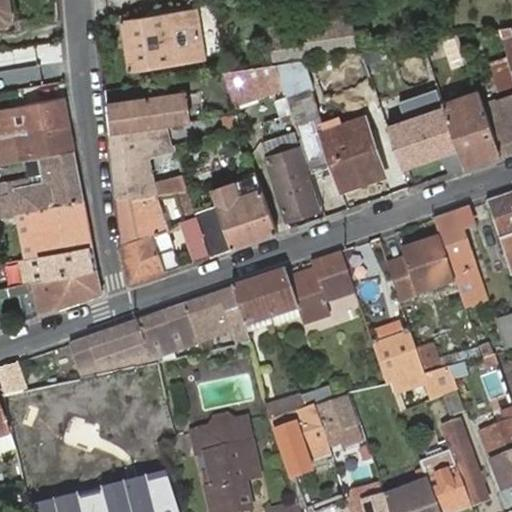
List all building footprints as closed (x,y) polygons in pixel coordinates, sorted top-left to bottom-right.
[(0,0),(2,14),(0,14),(0,31),(9,32),(10,32),(15,28),(19,24),(22,19),(22,16),(22,15),(15,14),(10,0),(0,0)] [(196,6),(122,19),(130,71),(205,58),(196,6)] [(268,28),(274,61),(356,48),(351,15),(268,28)] [(511,26),(500,28),(509,56),(511,66),(511,26)] [(460,35),(453,35),(422,40),(430,63),(465,50),(460,35)] [(511,66),(509,56),(490,63),(499,91),(511,86),(511,66)] [(326,129),(304,59),(276,63),(284,87),(311,170),(332,163),(339,189),(377,176),(371,158),(377,156),(363,117),(326,129)] [(284,87),(276,63),(223,71),(236,110),(284,87)] [(438,87),(400,100),(414,138),(396,144),(403,166),(446,151),(444,147),(457,142),(444,103),(438,87)] [(187,89),(108,101),(112,131),(139,126),(192,117),(187,89)] [(457,142),(466,167),(501,155),(483,102),(479,92),(444,103),(457,142)] [(483,102),(501,155),(511,151),(511,96),(497,101),(496,98),(483,102)] [(0,111),(4,136),(69,124),(63,99),(0,109),(0,111)] [(4,136),(0,136),(0,163),(38,157),(73,150),(69,124),(4,136)] [(119,197),(152,194),(191,190),(186,174),(157,183),(150,155),(166,150),(160,129),(141,134),(139,126),(112,131),(119,197)] [(318,208),(297,146),(270,155),(291,218),(318,208)] [(41,176),(2,183),(5,200),(7,215),(17,213),(83,200),(73,150),(38,157),(41,176)] [(198,211),(199,216),(212,256),(280,232),(258,172),(211,188),(217,204),(198,211)] [(511,193),(486,202),(511,276),(511,193)] [(124,243),(164,228),(152,194),(119,197),(124,243)] [(93,247),(83,200),(17,213),(25,252),(22,253),(23,260),(93,247)] [(437,231),(453,274),(460,295),(481,287),(462,234),(480,228),(471,207),(433,221),(437,231)] [(199,216),(184,222),(197,261),(212,256),(199,216)] [(167,228),(164,228),(124,243),(131,284),(167,271),(160,252),(173,248),(167,228)] [(384,256),(397,293),(415,287),(413,281),(429,275),(431,282),(453,274),(437,231),(397,245),(399,251),(384,256)] [(97,269),(93,247),(23,260),(22,261),(27,284),(97,269)] [(160,252),(167,271),(179,268),(173,248),(160,252)] [(355,292),(342,252),(312,262),(314,273),(263,291),(273,317),(273,318),(355,292)] [(0,299),(36,292),(41,314),(102,293),(97,269),(27,284),(0,290),(0,299)] [(232,289),(245,327),(273,317),(263,291),(260,280),(232,289)] [(481,287),(460,295),(465,310),(486,303),(481,287)] [(232,289),(164,312),(172,336),(194,329),(200,343),(215,338),(218,349),(250,343),(245,327),(232,289)] [(164,312),(137,322),(150,361),(200,343),(194,329),(172,336),(164,312)] [(69,345),(79,379),(136,367),(151,364),(150,361),(137,322),(69,345)] [(507,351),(511,349),(511,324),(500,329),(507,351)] [(416,351),(409,328),(403,329),(405,336),(380,345),(377,338),(371,340),(387,386),(393,385),(396,392),(424,383),(431,402),(442,397),(458,391),(449,369),(425,375),(423,369),(416,351)] [(433,346),(416,351),(423,369),(439,363),(433,346)] [(483,358),(486,367),(498,364),(495,355),(483,358)] [(18,363),(0,369),(0,386),(2,396),(28,391),(18,363)] [(449,368),(453,380),(469,375),(465,364),(449,368)] [(331,389),(302,398),(307,411),(318,408),(335,404),(331,389)] [(465,409),(458,391),(442,397),(449,417),(465,409)] [(275,405),(279,419),(299,413),(307,411),(302,398),(275,405)] [(0,439),(11,435),(0,402),(0,439)] [(318,408),(307,411),(299,413),(302,425),(280,433),(292,472),(308,466),(304,452),(328,445),(331,451),(343,447),(345,455),(363,449),(348,405),(320,414),(318,408)] [(503,425),(480,434),(502,493),(511,489),(511,425),(511,423),(511,422),(511,411),(499,416),(503,425)] [(190,431),(196,460),(203,459),(210,485),(203,487),(209,511),(253,511),(257,511),(250,484),(266,479),(251,416),(238,419),(229,413),(214,416),(208,427),(190,431)] [(422,463),(429,481),(439,511),(460,511),(490,502),(460,417),(440,424),(445,437),(417,448),(422,463)] [(167,471),(27,507),(28,511),(177,511),(170,482),(167,471)] [(439,511),(429,481),(383,497),(387,511),(439,511)] [(348,504),(349,511),(381,511),(375,491),(351,497),(348,504)] [(301,511),(298,501),(263,511),(301,511)]
